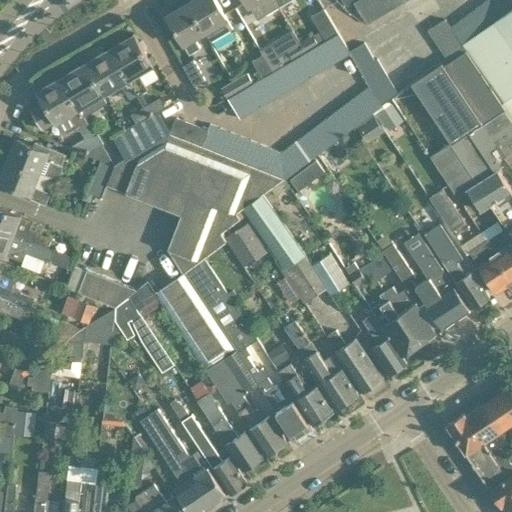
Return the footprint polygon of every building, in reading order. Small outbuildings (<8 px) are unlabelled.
[(216,0),(189,0),(188,1),(205,31),(211,41),(233,28),(216,0)] [(246,0),(255,15),(263,11),(266,14),(278,7),(276,3),(274,0),(246,0)] [(379,17),(369,0),(355,0),(353,1),(367,24),(379,17)] [(391,10),(385,0),(369,0),(379,17),(391,10)] [(385,0),(391,10),(404,2),(402,0),(385,0)] [(504,13),(495,0),(487,0),(484,2),(496,19),(504,13)] [(511,7),(511,6),(507,0),(495,0),(504,13),(511,7)] [(205,31),(188,1),(179,7),(178,9),(167,15),(190,53),(200,47),(194,37),(205,31)] [(496,19),(484,2),(476,9),(488,25),(496,19)] [(466,50),(500,101),(511,92),(511,7),(504,13),(496,19),(488,25),(479,32),(471,38),(463,44),(466,50)] [(324,8),(311,15),(326,40),(329,38),(338,33),(324,8)] [(488,25),(476,9),(468,15),(479,32),(488,25)] [(479,32),(468,15),(459,21),(471,38),(479,32)] [(434,38),(451,27),(446,19),(429,29),(434,38)] [(471,38),(459,21),(451,27),(457,36),(463,44),(471,38)] [(440,47),(457,36),(451,27),(434,38),(440,47)] [(110,46),(130,80),(138,94),(148,89),(139,75),(153,66),(134,33),(110,46)] [(349,51),(338,33),(329,38),(341,59),(351,54),(349,51)] [(311,49),(319,45),(313,35),(299,43),(305,53),(311,49)] [(446,55),(463,44),(457,36),(440,47),(446,55)] [(341,59),(329,38),(326,40),(320,44),(332,65),(341,59)] [(274,71),(283,65),(292,60),(302,55),(305,53),(299,43),(279,55),(271,42),(260,49),(262,54),(273,71),(274,71)] [(364,42),(349,51),(351,54),(354,60),(369,51),(364,42)] [(332,65),(320,44),(319,45),(311,49),(323,70),(332,65)] [(466,50),(463,44),(446,55),(449,60),(443,64),(441,62),(410,81),(412,84),(411,84),(419,95),(420,94),(437,120),(451,141),(450,142),(477,183),(498,169),(501,167),(496,160),(503,156),(511,149),(511,118),(500,101),(466,50)] [(130,80),(110,46),(85,61),(104,94),(130,80)] [(323,70),(311,49),(305,53),(302,55),(314,75),(323,70)] [(374,60),(369,51),(354,60),(359,68),(374,60)] [(273,71),(262,54),(252,60),(263,77),(265,76),(273,71)] [(314,75),(302,55),(292,60),(305,81),(314,75)] [(364,77),(382,67),(377,58),(374,60),(359,68),(364,77)] [(183,64),(194,85),(204,80),(193,59),(183,64)] [(305,81),(292,60),(283,65),(295,86),(305,81)] [(104,94),(85,61),(60,75),(83,114),(92,109),(88,104),(104,94)] [(295,86),(283,65),(274,71),(286,92),(295,86)] [(369,86),(387,76),(382,67),(364,77),(369,86)] [(274,71),(273,71),(265,76),(277,97),(286,92),(274,71)] [(248,73),(234,81),(240,91),(246,87),(253,83),(248,73)] [(83,114),(60,75),(38,88),(57,122),(70,114),(79,128),(88,123),(83,114)] [(277,97),(265,76),(263,77),(256,81),(268,102),(277,97)] [(375,94),(392,84),(387,76),(369,86),(375,94)] [(240,91),(234,81),(221,88),(227,99),(228,98),(237,93),(240,91)] [(268,102),(256,81),(253,83),(246,87),(259,108),(268,102)] [(381,105),(392,97),(397,93),(392,84),(375,94),(381,105)] [(375,94),(369,86),(360,92),(374,110),(381,105),(375,94)] [(259,108),(246,87),(240,91),(237,93),(249,113),(259,108)] [(374,110),(360,92),(351,99),(365,117),(374,110)] [(249,113),(237,93),(228,98),(240,119),(249,113)] [(160,98),(145,107),(150,115),(157,111),(165,107),(160,98)] [(365,117),(351,99),(343,105),(356,124),(365,117)] [(403,120),(392,102),(374,114),(381,124),(384,122),(389,129),(403,120)] [(356,124),(343,105),(334,112),(348,130),(356,124)] [(150,115),(145,107),(133,114),(137,123),(150,115)] [(137,123),(125,130),(138,152),(170,133),(157,111),(150,115),(137,123)] [(348,130),(334,112),(325,118),(339,137),(348,130)] [(367,142),(384,130),(375,116),(358,127),(367,142)] [(202,145),(207,130),(176,118),(171,132),(202,145)] [(339,137),(325,118),(316,125),(330,143),(339,137)] [(211,149),(220,127),(210,123),(207,130),(202,145),(211,149)] [(330,143),(316,125),(307,132),(321,150),(330,143)] [(222,153),(230,131),(220,127),(211,149),(222,153)] [(232,157),(240,135),(230,131),(222,153),(232,157)] [(264,193),(284,178),(262,169),(252,165),(242,161),(232,157),(222,153),(211,149),(202,145),(171,132),(170,133),(138,152),(122,162),(115,165),(107,185),(181,213),(168,247),(182,267),(184,271),(185,272),(204,258),(203,256),(226,240),(221,233),(241,218),(238,213),(242,210),(264,193)] [(321,150),(307,132),(298,138),(312,157),(321,150)] [(89,140),(81,145),(86,153),(102,143),(97,135),(89,140)] [(242,161),(250,139),(240,135),(232,157),(242,161)] [(34,145),(31,144),(17,138),(13,148),(11,147),(7,156),(9,157),(8,160),(39,173),(45,158),(61,165),(65,155),(36,142),(34,145)] [(312,157),(298,138),(289,145),(303,163),(312,157)] [(252,165),(260,143),(250,139),(242,161),(252,165)] [(477,183),(450,142),(440,148),(430,155),(457,196),(468,189),(477,183)] [(102,143),(86,153),(115,165),(102,143)] [(262,169),(271,147),(260,143),(252,165),(262,169)] [(303,163),(289,145),(281,151),(284,178),(303,163)] [(284,178),(281,151),(271,147),(262,169),(284,178)] [(316,159),(290,179),(299,190),(324,170),(316,159)] [(33,187),(39,173),(8,160),(7,161),(6,161),(2,170),(3,171),(0,179),(0,181),(17,188),(15,192),(45,204),(49,193),(33,187)] [(511,191),(511,189),(498,169),(477,183),(468,189),(481,209),(489,203),(507,230),(511,228),(511,229),(511,191)] [(102,196),(107,184),(91,178),(86,191),(92,193),(102,196)] [(428,196),(450,229),(464,220),(442,187),(428,196)] [(332,293),(312,264),(264,193),(242,210),(268,249),(286,275),(300,296),(304,302),(325,288),(330,295),(332,293)] [(29,229),(32,219),(0,206),(0,229),(47,248),(51,238),(29,229)] [(268,249),(250,221),(225,238),(226,240),(243,266),(268,249)] [(490,295),(476,274),(472,269),(466,273),(452,253),(454,252),(438,228),(426,235),(473,306),(490,295)] [(511,279),(511,242),(503,228),(486,240),(511,279)] [(53,250),(47,248),(0,229),(0,251),(23,261),(27,251),(49,260),(53,250)] [(511,280),(511,279),(486,240),(470,250),(497,291),(511,280)] [(456,287),(443,267),(425,241),(411,251),(428,277),(416,285),(429,305),(443,326),(470,308),(456,287)] [(416,276),(393,242),(383,249),(388,258),(396,270),(405,283),(416,276)] [(53,250),(49,260),(68,267),(71,257),(53,250)] [(331,252),(312,264),(332,293),(350,281),(331,252)] [(258,338),(204,258),(185,272),(236,349),(237,351),(247,345),(258,338)] [(15,278),(0,272),(0,271),(3,262),(0,261),(0,297),(25,307),(25,306),(30,307),(34,296),(20,291),(21,289),(12,285),(15,278)] [(356,284),(365,278),(355,262),(345,268),(356,284)] [(74,289),(82,271),(73,268),(66,286),(74,289)] [(135,288),(86,269),(77,291),(115,305),(135,288)] [(236,349),(185,272),(184,271),(154,291),(159,299),(206,369),(236,349)] [(147,282),(128,295),(138,309),(157,296),(147,282)] [(436,331),(422,309),(416,300),(407,287),(398,293),(392,284),(384,290),(419,343),(427,337),(429,339),(430,339),(434,337),(433,336),(433,333),(436,331)] [(419,343),(384,290),(380,293),(384,299),(371,307),(373,311),(381,323),(402,354),(405,352),(407,353),(408,354),(412,351),(411,350),(411,348),(419,343)] [(62,312),(89,322),(95,304),(68,294),(62,312)] [(25,307),(0,297),(0,308),(21,316),(25,307)] [(174,363),(129,298),(118,305),(116,323),(127,338),(135,332),(128,321),(131,320),(137,333),(163,371),(174,363)] [(116,323),(118,305),(89,323),(86,325),(86,328),(115,331),(116,323)] [(407,361),(402,354),(381,323),(373,311),(363,318),(379,342),(372,346),(390,372),(407,361)] [(359,393),(347,376),(332,353),(324,359),(317,348),(316,349),(295,319),(284,326),(338,407),(359,393)] [(59,344),(81,329),(61,321),(53,341),(59,344)] [(86,325),(81,329),(59,344),(57,358),(81,361),(86,328),(86,325)] [(383,377),(371,359),(355,335),(345,342),(336,329),(326,335),(363,390),(383,377)] [(271,336),(262,342),(276,365),(289,356),(281,342),(276,345),(271,336)] [(246,346),(237,351),(258,384),(263,391),(294,437),(311,425),(280,380),(273,384),(268,376),(263,379),(247,355),(250,352),(246,346)] [(258,384),(252,375),(237,351),(236,349),(206,369),(228,403),(232,401),(267,454),(277,447),(279,448),(283,445),(284,443),(287,441),(269,414),(263,419),(251,401),(249,403),(243,394),(258,384)] [(29,378),(28,385),(34,386),(33,390),(39,391),(49,392),(54,354),(36,365),(36,369),(34,378),(29,378)] [(22,373),(36,362),(34,361),(20,356),(14,371),(22,373)] [(334,410),(322,391),(316,383),(308,388),(291,362),(279,370),(314,423),(324,417),(326,417),(330,415),(331,412),(334,410)] [(19,391),(20,387),(22,373),(14,371),(8,387),(19,391)] [(511,383),(499,392),(511,411),(511,383)] [(264,457),(253,440),(246,430),(238,435),(209,392),(197,399),(244,470),(254,463),(256,463),(260,461),(260,459),(264,457)] [(511,411),(499,392),(482,403),(500,429),(509,423),(511,427),(511,411)] [(128,426),(107,396),(104,425),(128,426)] [(182,403),(175,408),(199,445),(230,493),(247,482),(235,463),(230,455),(223,460),(209,439),(192,413),(189,415),(182,403)] [(500,429),(482,403),(465,414),(493,454),(501,466),(505,473),(511,468),(511,464),(499,446),(506,441),(499,430),(500,429)] [(2,412),(0,420),(0,433),(14,436),(17,409),(4,407),(2,412)] [(158,407),(149,413),(210,506),(227,495),(196,447),(188,453),(185,448),(158,407)] [(19,410),(16,432),(27,433),(28,425),(34,426),(36,412),(19,410)] [(493,454),(465,414),(464,412),(447,423),(488,485),(505,473),(501,466),(493,454)] [(200,511),(210,506),(149,413),(141,419),(183,483),(176,488),(191,511),(200,511)] [(143,469),(144,450),(134,436),(133,434),(128,486),(137,488),(137,484),(140,484),(142,470),(143,469)] [(138,434),(134,436),(144,450),(147,448),(138,434)] [(153,462),(144,450),(143,469),(153,462)] [(77,511),(82,479),(97,481),(98,470),(99,467),(70,464),(64,511),(77,511)] [(35,511),(47,511),(49,498),(47,497),(50,471),(40,470),(38,485),(35,511)] [(106,511),(111,472),(98,470),(97,481),(93,511),(106,511)] [(511,473),(509,476),(491,488),(502,505),(511,497),(511,473)] [(185,511),(179,501),(176,498),(170,501),(168,497),(166,499),(155,482),(145,489),(160,511),(185,511)] [(14,511),(17,485),(9,484),(5,511),(14,511)] [(160,511),(145,489),(134,496),(144,511),(160,511)] [(511,511),(511,497),(502,505),(504,504),(509,511),(511,511)]
